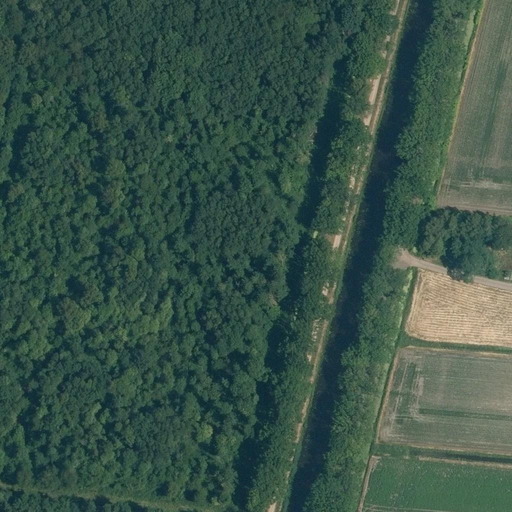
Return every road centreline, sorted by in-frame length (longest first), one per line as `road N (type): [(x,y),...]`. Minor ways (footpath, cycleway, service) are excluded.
road 1 (track): [(270,511),(397,0)]
road 2 (unclassified): [(333,511),(460,0)]
